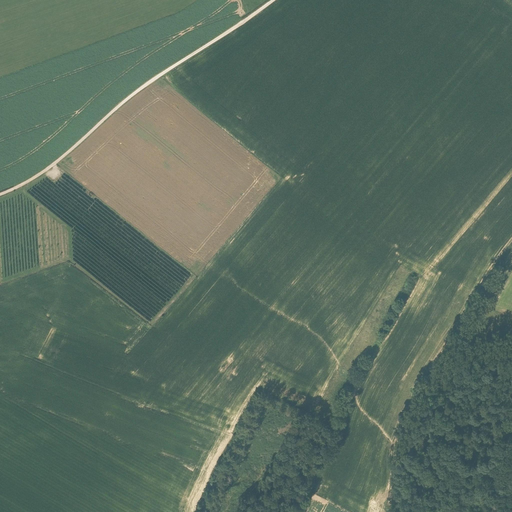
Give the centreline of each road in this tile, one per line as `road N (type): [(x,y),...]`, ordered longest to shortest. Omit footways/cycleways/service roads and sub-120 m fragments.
road 1 (track): [(272,0),(145,84),(53,164),(0,194)]
road 2 (track): [(511,242),(418,392),(396,445),(391,511)]
